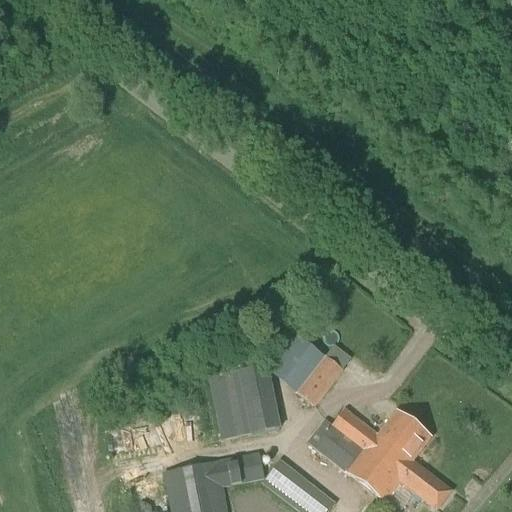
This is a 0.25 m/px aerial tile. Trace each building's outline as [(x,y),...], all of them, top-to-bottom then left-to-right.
[(315,408),(343,372),(297,337),(269,373),(315,408)] [(221,443),(279,431),(267,368),(208,380),(221,443)] [(378,437),(344,411),(332,428),(325,422),(308,444),(386,503),(391,497),(405,508),(415,495),(437,511),(451,493),(412,464),(430,440),(396,414),(378,437)] [(226,511),(222,490),(263,482),(258,455),(162,474),(169,511),(226,511)] [(279,463),(263,482),(260,486),(293,511),(330,511),(335,507),(279,463)]
